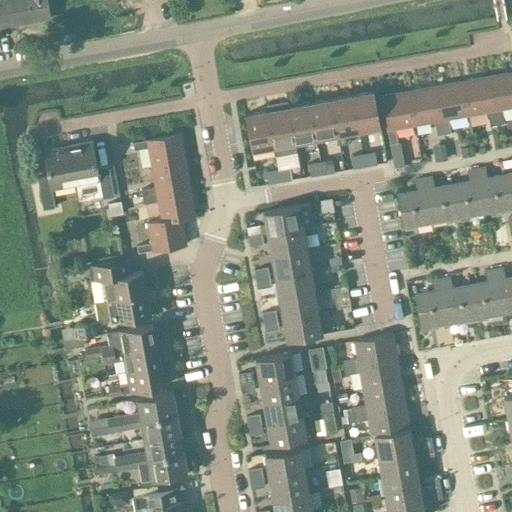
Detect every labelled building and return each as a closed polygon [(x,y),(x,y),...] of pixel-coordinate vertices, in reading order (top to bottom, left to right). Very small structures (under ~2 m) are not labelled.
[(0,0),(0,27),(49,19),(46,0),(0,0)] [(89,0),(91,10),(116,6),(114,0),(89,0)] [(504,123),(501,109),(511,106),(511,71),(488,76),(496,124),(504,123)] [(490,125),(496,124),(488,76),(461,81),(467,115),(487,111),(490,125)] [(450,133),(447,119),(467,115),(461,81),(435,86),(443,134),(450,133)] [(437,135),(443,134),(435,86),(408,91),(414,125),(434,121),(437,135)] [(352,94),(359,131),(380,127),(374,90),(352,94)] [(414,125),(408,91),(381,96),(387,130),(389,144),(390,144),(397,143),(395,128),(414,125)] [(359,131),(352,94),(331,98),(337,135),(359,131)] [(331,98),(309,102),(316,139),(337,135),(331,98)] [(296,152),(294,143),(295,142),(288,106),(281,107),(280,101),(265,104),(266,110),(273,146),(274,146),(276,156),(296,152)] [(317,147),(315,139),(316,139),(309,102),(288,106),(295,142),(304,141),(306,149),(317,147)] [(266,110),(245,114),(251,150),(273,146),(266,110)] [(134,151),(148,148),(151,167),(186,161),(181,134),(146,140),(132,142),(134,151)] [(92,141),(67,146),(75,184),(98,180),(102,198),(114,196),(108,164),(96,166),(92,141)] [(397,143),(390,144),(394,167),(404,165),(400,142),(397,143)] [(444,142),(432,144),(435,160),(447,158),(445,149),(444,142)] [(75,184),(67,146),(44,150),(48,175),(37,178),(43,209),(55,207),(51,189),(75,184)] [(473,146),(461,148),(463,156),(474,154),(473,146)] [(363,153),(365,166),(377,164),(374,151),(363,153)] [(353,168),(365,166),(363,153),(350,155),(353,168)] [(323,174),(334,172),(332,159),(320,161),(323,174)] [(141,189),(142,196),(191,188),(186,161),(151,167),(155,187),(141,189)] [(308,163),(310,176),(323,174),(320,161),(308,163)] [(289,166),(277,169),(280,181),(292,179),(289,166)] [(510,209),(504,173),(486,177),(484,167),(476,168),(484,213),(510,209)] [(484,213),(476,168),(468,170),(470,179),(451,183),(457,218),(484,213)] [(280,181),(277,169),(265,171),(268,183),(280,181)] [(457,218),(451,183),(433,186),(431,176),(423,178),(431,223),(457,218)] [(431,223),(423,178),(415,179),(417,189),(398,192),(404,228),(431,223)] [(143,203),(157,201),(161,220),(181,217),(195,215),(191,188),(142,196),(143,203)] [(332,197),(318,199),(320,212),(334,209),(332,197)] [(119,199),(107,201),(109,214),(121,212),(119,199)] [(313,225),(309,203),(263,211),(267,233),(303,227),(313,225)] [(181,217),(161,220),(147,222),(151,243),(136,245),(138,253),(152,250),(186,244),(181,217)] [(246,227),(248,236),(261,234),(260,224),(246,227)] [(307,248),(303,227),(267,233),(271,255),(307,248)] [(261,234),(248,236),(249,246),(263,244),(261,234)] [(311,269),(307,248),(271,255),(274,276),(311,269)] [(341,254),(329,256),(331,264),(342,260),(341,254)] [(114,261),(88,265),(91,281),(95,301),(106,299),(147,292),(143,270),(131,272),(116,275),(114,261)] [(255,279),(269,277),(267,267),(253,269),(255,279)] [(511,311),(511,275),(503,277),(502,267),(493,269),(501,314),(511,311)] [(315,291),(311,269),(274,276),(278,297),(315,291)] [(501,314),(493,269),(486,270),(487,280),(469,283),(475,318),(501,314)] [(269,277),(255,279),(257,289),(271,286),(269,277)] [(475,318),(469,283),(450,286),(449,277),(441,278),(449,323),(475,318)] [(422,328),(449,323),(441,278),(433,279),(435,289),(416,293),(422,328)] [(350,303),(347,284),(330,286),(332,296),(335,296),(337,306),(350,303)] [(319,312),(315,291),(278,297),(282,318),(319,312)] [(103,322),(110,321),(151,314),(147,292),(106,299),(94,302),(98,319),(103,322)] [(263,322),(277,319),(275,309),(261,312),(263,322)] [(323,334),(319,312),(282,318),(286,340),(323,334)] [(277,319),(263,322),(265,332),(278,329),(277,319)] [(70,327),(72,338),(72,340),(98,336),(95,322),(70,327)] [(101,354),(113,353),(157,345),(153,324),(107,333),(108,344),(84,348),(86,357),(101,354)] [(342,359),(343,367),(398,356),(393,332),(352,340),(355,357),(342,359)] [(160,365),(157,345),(113,353),(115,361),(123,360),(125,371),(160,365)] [(255,358),(259,380),(295,373),(291,351),(255,358)] [(115,362),(113,353),(101,354),(103,364),(115,362)] [(358,372),(361,388),(402,381),(398,356),(343,367),(344,374),(358,372)] [(325,367),(324,362),(310,365),(311,370),(325,367)] [(164,386),(160,365),(125,371),(129,392),(164,386)] [(340,367),(331,369),(333,381),(342,379),(340,367)] [(239,384),(253,381),(251,371),(238,373),(239,384)] [(299,394),(295,373),(259,380),(263,401),(299,394)] [(314,382),(314,385),(315,393),(329,390),(327,380),(314,382)] [(494,382),(496,393),(511,390),(511,386),(511,380),(494,382)] [(255,390),(253,381),(239,384),(241,393),(255,390)] [(402,381),(361,388),(364,404),(350,406),(352,414),(406,404),(402,381)] [(120,384),(107,386),(109,395),(122,393),(120,384)] [(120,430),(132,428),(131,421),(177,413),(173,391),(136,398),(139,413),(118,416),(120,430)] [(340,393),(337,393),(339,404),(349,402),(347,391),(346,392),(340,393)] [(266,422),(303,416),(299,394),(263,401),(266,422)] [(511,394),(503,396),(507,419),(511,417),(511,394)] [(406,404),(352,414),(353,422),(367,419),(370,436),(373,435),(411,428),(406,404)] [(132,428),(141,426),(144,439),(180,432),(177,413),(131,421),(132,428)] [(245,416),(247,426),(261,423),(259,413),(245,416)] [(342,416),(340,416),(341,423),(352,421),(350,414),(342,416)] [(109,432),(120,430),(118,416),(106,418),(109,432)] [(307,437),(303,416),(266,422),(270,444),(307,437)] [(261,423),(247,426),(249,435),(263,433),(261,423)] [(373,435),(377,456),(414,449),(411,428),(373,435)] [(137,459),(184,451),(180,432),(144,439),(146,451),(136,453),(137,459)] [(419,449),(433,446),(431,436),(417,438),(419,449)] [(435,456),(433,446),(419,449),(421,458),(435,456)] [(268,476),(304,469),(300,447),(264,454),(268,476)] [(380,477),(418,470),(414,449),(377,456),(380,477)] [(141,480),(151,479),(151,480),(179,474),(188,473),(184,451),(137,459),(136,453),(124,455),(127,469),(138,467),(141,480)] [(335,454),(325,456),(327,464),(336,463),(335,454)] [(114,456),(116,471),(127,469),(124,455),(114,456)] [(249,479),(263,477),(261,467),(247,469),(249,479)] [(268,476),(272,497),(308,491),(304,469),(268,476)] [(341,482),(339,470),(332,471),(334,484),(341,482)] [(384,498),(422,492),(418,470),(380,477),(384,498)] [(264,486),(263,477),(249,479),(251,489),(264,486)] [(425,481),(427,491),(440,488),(439,478),(425,481)] [(186,511),(185,499),(179,500),(177,488),(131,496),(134,511),(186,511)] [(440,488),(427,491),(428,500),(442,498),(440,488)] [(126,490),(108,493),(110,500),(116,505),(129,502),(126,490)] [(274,511),(311,511),(308,491),(272,497),(274,511)] [(425,511),(422,492),(384,498),(386,511),(425,511)]
